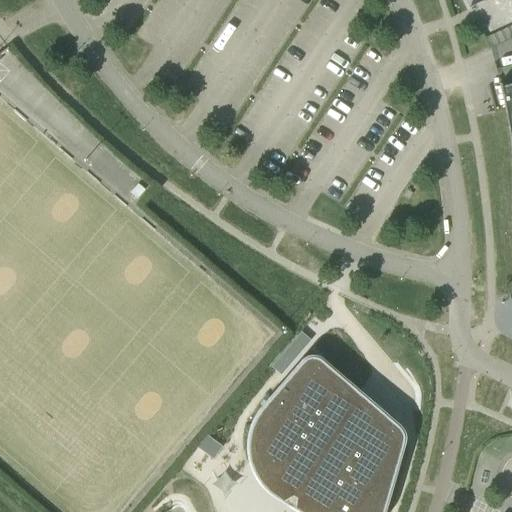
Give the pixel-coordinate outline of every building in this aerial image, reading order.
[(501,85),(499,86),(503,98),(504,104),(505,110),(506,113),(507,113),(509,126),(508,126),(509,129),(511,142),(510,142),(511,145),(511,153),(511,157),(511,158),(511,93),(504,95),(501,85)] [(139,184),(131,192),(138,198),(145,190),(139,184)] [(257,275),(248,270),(255,259),(234,246),(222,267),(261,291),(276,268),(265,262),(257,275)] [(245,442),(245,449),(246,455),(247,459),(247,460),(247,461),(248,464),(250,469),(252,475),(256,480),(260,486),(264,490),(267,493),(269,495),(272,497),(274,498),(275,499),(295,511),(384,511),(404,443),(405,442),(405,441),(405,440),(405,439),(405,438),(405,437),(405,436),(405,435),(404,433),(404,430),(403,428),(402,427),(401,426),(400,425),(399,425),(399,424),(360,390),(322,358),(321,357),(320,356),(319,356),(318,355),(317,355),(316,355),(315,354),(314,354),(313,354),(312,354),(311,354),(309,354),(308,355),(306,355),(305,356),(303,356),(302,357),(301,358),(300,359),(261,405),(260,406),(258,408),(256,411),(253,416),(250,422),(248,429),(246,435),(245,442)] [(206,435),(197,447),(213,459),(222,446),(206,435)]
